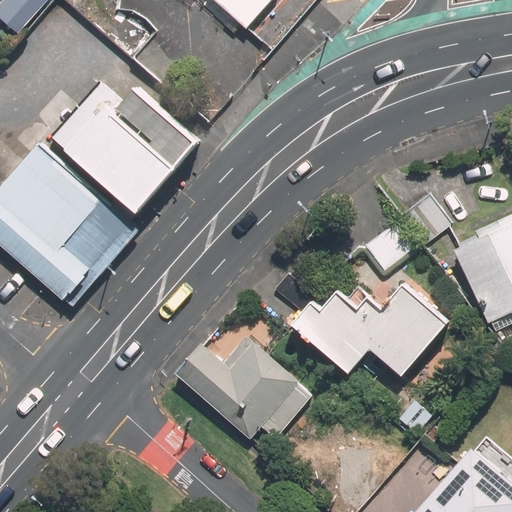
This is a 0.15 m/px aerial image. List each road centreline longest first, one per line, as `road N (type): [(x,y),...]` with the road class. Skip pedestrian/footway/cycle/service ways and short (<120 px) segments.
road 1 (secondary): [(431,86),(352,117),(270,174),(78,385)]
road 2 (residential): [(234,511),(78,385)]
